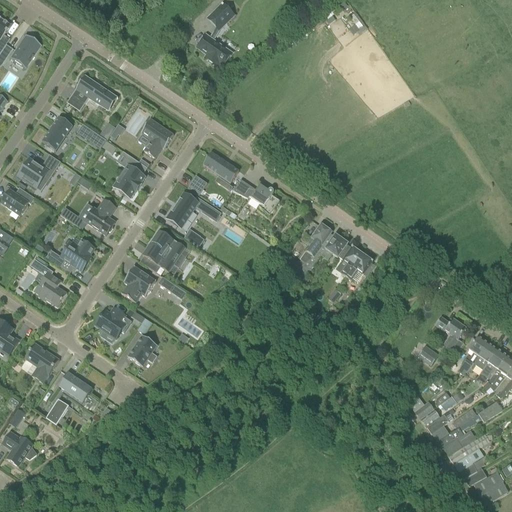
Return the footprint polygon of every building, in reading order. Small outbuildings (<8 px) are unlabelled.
[(222,6),(207,21),(217,31),(225,24),(226,25),(234,17),(222,6)] [(327,11),(320,17),(325,23),(332,17),(327,11)] [(355,14),(349,19),(359,32),(365,27),(355,14)] [(0,21),(0,53),(8,41),(3,38),(10,28),(0,21)] [(202,42),(196,50),(206,57),(204,60),(217,69),(219,66),(223,68),(229,60),(232,55),(214,43),(210,40),(206,37),(202,42)] [(16,50),(8,60),(25,72),(25,71),(24,70),(39,49),(40,49),(24,38),(23,38),(24,39),(20,45),(21,45),(17,51),(16,50)] [(5,47),(0,54),(0,62),(3,64),(12,51),(5,47)] [(78,89),(73,97),(84,104),(89,97),(93,100),(92,100),(108,111),(116,99),(117,100),(111,96),(111,97),(93,85),(94,84),(85,78),(84,78),(85,78),(80,87),(81,88),(80,90),(78,89)] [(72,129),(71,128),(58,119),(42,143),(41,144),(56,153),(72,129)] [(174,138),(150,122),(141,136),(151,143),(144,153),(155,161),(162,150),(164,152),(174,138)] [(107,125),(99,138),(106,143),(115,130),(107,125)] [(82,127),(77,135),(87,142),(93,134),(82,127)] [(113,133),(110,138),(115,142),(119,136),(113,133)] [(100,139),(95,147),(100,151),(106,143),(100,139)] [(147,170),(123,154),(122,154),(129,159),(124,166),(128,169),(114,190),(129,200),(133,194),(135,195),(140,186),(139,185),(143,179),(142,178),(147,170)] [(231,185),(239,173),(230,167),(225,164),(211,154),(204,165),(202,167),(202,168),(223,181),(230,186),(231,185)] [(49,181),(60,165),(49,157),(41,170),(29,162),(18,179),(30,187),(36,190),(41,183),(45,186),(49,181)] [(75,176),(71,183),(76,186),(81,179),(75,176)] [(207,186),(206,186),(195,178),(189,188),(188,189),(199,196),(207,186)] [(269,192),(268,193),(259,187),(256,193),(240,182),(232,193),(247,201),(249,199),(251,200),(259,206),(258,208),(269,218),(279,203),(271,198),(272,196),(273,196),(273,195),(273,194),(273,193),(272,192),(271,192),(270,192),(269,192)] [(9,192),(0,205),(19,218),(21,215),(22,216),(27,209),(26,208),(28,205),(31,207),(35,201),(23,193),(19,199),(9,192)] [(183,196),(166,221),(181,230),(195,209),(208,218),(211,213),(219,218),(221,216),(196,199),(193,203),(183,196)] [(87,206),(78,219),(85,224),(86,225),(105,238),(108,235),(110,234),(113,230),(112,228),(115,225),(108,220),(115,210),(104,203),(97,213),(87,206)] [(65,210),(60,218),(73,227),(78,219),(65,210)] [(298,264),(289,271),(301,284),(319,259),(320,258),(315,255),(320,246),(322,247),(325,242),(330,236),(331,234),(321,227),(318,231),(315,235),(312,241),(313,241),(305,253),(298,264)] [(16,241),(1,231),(0,232),(0,243),(0,242),(0,241),(2,238),(13,246),(16,241)] [(147,249),(147,250),(143,256),(142,257),(143,258),(152,264),(168,275),(185,250),(175,244),(159,232),(147,249)] [(189,232),(184,240),(198,250),(203,242),(189,232)] [(320,246),(315,255),(320,258),(320,259),(334,238),(330,236),(325,242),(322,247),(320,246)] [(320,259),(327,263),(333,256),(338,260),(347,246),(335,237),(334,238),(320,259)] [(51,253),(45,261),(69,277),(74,269),(80,273),(80,274),(81,275),(82,273),(90,261),(90,262),(91,260),(90,259),(90,260),(88,259),(94,251),(82,243),(77,251),(71,247),(70,246),(68,248),(69,248),(62,258),(61,258),(61,259),(51,253)] [(37,246),(34,251),(40,256),(44,251),(37,246)] [(347,247),(338,259),(343,262),(342,262),(347,266),(340,275),(346,279),(362,256),(352,249),(351,250),(347,247)] [(362,256),(346,279),(351,283),(352,281),(357,284),(362,276),(363,277),(367,272),(372,264),(362,256)] [(61,284),(51,277),(53,274),(34,262),(30,268),(45,279),(39,287),(43,290),(37,299),(45,304),(46,303),(57,310),(67,296),(57,290),(61,284)] [(145,299),(156,284),(134,269),(123,285),(127,287),(121,296),(127,300),(126,302),(130,305),(131,303),(135,306),(141,296),(145,299)] [(158,286),(170,294),(174,288),(162,279),(162,280),(158,286)] [(335,291),(326,301),(332,306),(340,296),(335,291)] [(131,324),(124,319),(125,318),(114,310),(111,314),(113,315),(111,317),(104,313),(95,327),(116,341),(121,333),(124,335),(131,324)] [(135,315),(132,319),(142,326),(145,322),(135,315)] [(450,354),(458,342),(466,330),(453,321),(450,326),(441,320),(435,328),(443,335),(444,334),(450,338),(442,349),(450,354)] [(0,352),(8,358),(18,343),(9,337),(12,331),(6,327),(6,325),(2,323),(1,324),(0,322),(0,352)] [(148,331),(151,326),(145,322),(142,326),(148,331)] [(181,336),(178,342),(184,346),(187,341),(181,336)] [(142,369),(147,362),(152,365),(156,359),(151,356),(156,348),(142,338),(127,360),(142,369)] [(465,360),(458,372),(463,376),(463,377),(465,375),(469,372),(478,358),(479,358),(488,346),(481,340),(478,338),(476,340),(472,347),(468,352),(473,355),(470,359),(467,357),(465,360)] [(41,352),(42,351),(34,346),(24,361),(32,366),(37,370),(31,378),(42,386),(48,377),(58,362),(46,354),(45,355),(41,352)] [(469,372),(465,375),(467,376),(470,373),(471,374),(475,368),(482,372),(497,352),(488,346),(479,358),(478,358),(469,372)] [(418,359),(431,368),(438,358),(425,349),(418,359)] [(482,372),(480,375),(488,381),(496,371),(497,372),(497,371),(498,372),(507,359),(497,352),(482,372)] [(495,373),(488,385),(492,388),(494,394),(506,378),(511,369),(511,362),(507,359),(498,372),(497,371),(497,372),(495,373)] [(31,378),(37,370),(32,366),(26,375),(31,378)] [(500,401),(506,397),(509,393),(510,392),(511,388),(511,369),(506,378),(511,382),(497,398),(500,401)] [(92,391),(67,374),(58,389),(82,406),(92,391)] [(438,377),(433,382),(438,387),(443,382),(438,377)] [(40,391),(37,395),(42,399),(45,394),(40,391)] [(459,394),(452,399),(456,405),(463,400),(459,394)] [(446,395),(435,403),(439,409),(450,400),(446,395)] [(12,400),(9,404),(15,409),(18,405),(12,400)] [(69,409),(58,401),(45,420),(56,428),(69,409)] [(419,401),(409,408),(415,415),(424,408),(419,401)] [(415,415),(420,423),(434,412),(428,404),(415,415)] [(477,417),(458,430),(461,435),(481,422),(484,425),(502,413),(495,404),(477,417)] [(107,410),(100,420),(101,421),(111,413),(107,410)] [(472,410),(452,425),(456,431),(458,430),(477,417),(472,410)] [(18,412),(15,417),(21,421),(25,416),(18,412)] [(420,423),(426,430),(440,419),(434,412),(420,423)] [(440,419),(426,430),(432,437),(443,429),(449,425),(443,417),(440,419)] [(443,429),(432,437),(437,445),(449,437),(443,429)] [(449,437),(437,445),(442,452),(443,451),(463,438),(461,435),(458,430),(456,431),(449,437)] [(443,451),(448,460),(476,441),(470,433),(463,438),(443,451)] [(18,469),(25,459),(29,462),(36,457),(31,450),(32,448),(20,440),(20,441),(10,434),(2,447),(9,451),(9,450),(12,452),(6,461),(18,469)] [(448,460),(453,467),(467,458),(466,458),(475,452),(489,444),(484,436),(476,441),(448,460)] [(475,452),(467,458),(472,466),(477,463),(480,461),(475,452)] [(467,458),(453,467),(458,475),(459,474),(472,466),(467,458)] [(459,474),(463,482),(482,471),(481,470),(477,463),(472,466),(459,474)] [(469,490),(473,487),(486,479),(482,471),(463,482),(464,482),(469,490)] [(486,479),(473,487),(485,508),(508,494),(496,474),(487,479),(486,479)]
